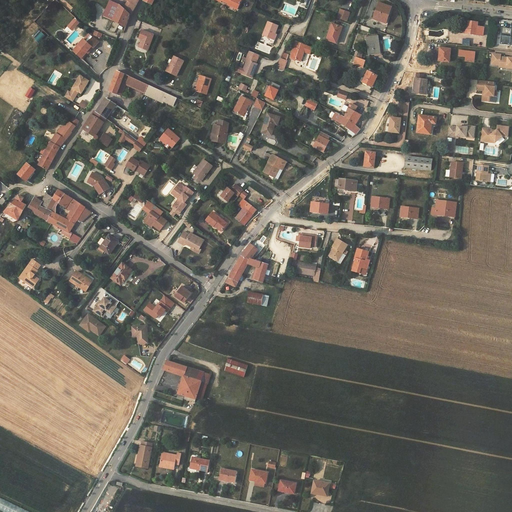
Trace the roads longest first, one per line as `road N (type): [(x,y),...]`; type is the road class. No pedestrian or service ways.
road 1 (residential): [(141,0),(105,93),(49,175),(209,288)]
road 2 (residential): [(269,213),(364,132),(411,37),(418,0)]
road 3 (residential): [(85,511),(139,416),(162,353),(209,288)]
road 4 (residential): [(447,239),(269,213)]
